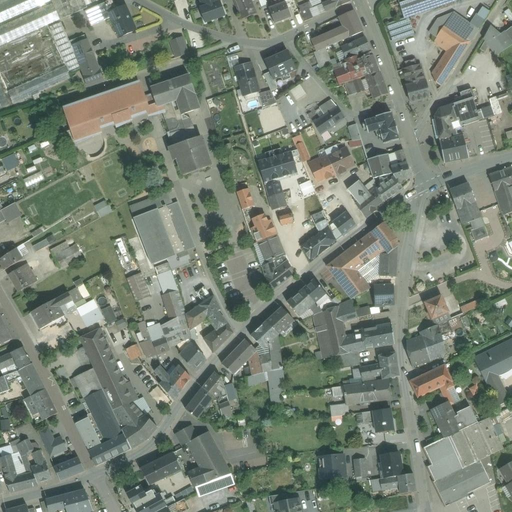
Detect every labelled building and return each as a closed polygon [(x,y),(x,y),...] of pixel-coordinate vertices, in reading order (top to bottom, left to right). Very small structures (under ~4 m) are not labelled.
[(51,0),(9,0),(0,4),(0,22),(51,0)] [(67,0),(51,0),(53,4),(60,20),(73,14),(67,0)] [(87,8),(83,0),(67,0),(73,14),(87,8)] [(202,7),(200,7),(206,23),(225,16),(220,0),(202,7)] [(233,0),(242,20),(257,14),(252,2),(251,0),(233,0)] [(258,0),(261,9),(268,6),(265,0),(258,0)] [(333,0),(322,4),(325,12),(349,2),(348,0),(336,0),(333,1),(333,0)] [(419,0),(398,0),(404,19),(424,12),(419,0)] [(419,0),(424,12),(457,0),(419,0)] [(105,3),(85,12),(91,27),(111,18),(109,13),(110,13),(105,3)] [(276,6),(269,9),(274,24),(291,18),(286,3),(285,3),(276,6)] [(53,4),(0,27),(0,46),(60,20),(53,4)] [(322,4),(309,9),(313,17),(325,12),(322,4)] [(110,13),(109,13),(111,18),(120,38),(136,31),(132,22),(131,22),(128,15),(129,15),(125,6),(110,13)] [(309,9),(299,13),(303,22),(313,18),(313,17),(309,9)] [(362,32),(353,11),(352,12),(340,17),(344,28),(349,38),(362,32)] [(446,24),(437,19),(429,32),(437,38),(448,45),(444,50),(437,61),(439,63),(432,74),(434,82),(441,87),(470,41),(478,30),(463,20),(453,13),(446,24)] [(453,13),(437,19),(446,24),(453,13)] [(76,16),(64,21),(68,31),(80,26),(76,16)] [(404,19),(387,25),(393,41),(410,35),(404,19)] [(61,23),(0,49),(0,68),(57,44),(52,34),(64,29),(61,23)] [(495,32),(490,27),(484,39),(485,40),(488,45),(496,56),(511,44),(511,26),(503,33),(497,29),(495,32)] [(344,28),(314,41),(318,51),(349,38),(344,28)] [(64,29),(52,34),(57,44),(58,47),(65,63),(70,74),(82,69),(79,61),(76,55),(70,58),(67,49),(65,43),(69,41),(64,29)] [(182,38),(170,42),(176,58),(188,54),(182,38)] [(365,38),(352,44),(350,39),(344,42),(350,59),(370,50),(365,38)] [(448,45),(437,38),(433,43),(444,50),(448,45)] [(485,40),(479,49),(484,52),(488,45),(485,40)] [(88,41),(67,49),(70,58),(76,55),(79,61),(94,55),(88,41)] [(58,47),(0,73),(7,89),(65,63),(58,47)] [(326,50),(318,53),(315,55),(321,70),(331,62),(326,50)] [(287,51),(265,61),(274,81),(296,71),(287,51)] [(94,55),(79,61),(82,69),(88,85),(103,79),(94,55)] [(350,59),(342,62),(345,69),(333,73),(335,79),(338,86),(344,83),(352,81),(360,78),(368,75),(362,61),(359,63),(357,56),(350,59)] [(373,56),(362,60),(362,61),(368,75),(369,76),(379,72),(373,56)] [(65,63),(7,89),(14,103),(72,78),(70,74),(65,63)] [(251,63),(236,67),(244,96),(259,92),(251,63)] [(420,65),(403,70),(407,85),(424,80),(420,65)] [(380,73),(366,77),(374,99),(387,94),(380,73)] [(154,96),(153,96),(157,108),(162,106),(169,104),(195,95),(189,76),(151,89),(154,96)] [(360,78),(352,81),(357,94),(365,91),(360,78)] [(335,79),(326,82),(329,89),(338,86),(335,79)] [(407,85),(406,86),(411,104),(430,99),(425,80),(424,80),(407,85)] [(352,81),(344,83),(349,96),(357,94),(352,81)] [(0,83),(0,108),(10,105),(0,83)] [(140,85),(65,110),(70,127),(74,126),(75,129),(67,132),(74,146),(101,134),(99,127),(115,121),(116,127),(131,120),(130,116),(147,110),(149,116),(150,116),(150,115),(152,115),(153,118),(159,116),(158,114),(162,112),(162,113),(164,112),(162,106),(157,108),(153,96),(145,99),(140,85)] [(299,85),(290,92),(297,102),(306,95),(299,85)] [(471,89),(459,93),(462,101),(472,98),(472,99),(474,98),(471,89)] [(271,91),(258,94),(262,109),(276,104),(271,91)] [(498,97),(502,110),(505,109),(503,102),(509,100),(506,94),(498,97)] [(195,95),(169,104),(171,111),(179,108),(182,116),(183,115),(198,109),(198,110),(200,110),(195,95)] [(462,101),(453,104),(461,127),(479,121),(472,99),(472,98),(462,101)] [(331,101),(319,108),(324,116),(337,108),(331,101)] [(169,104),(162,106),(164,112),(176,146),(182,143),(171,111),(169,104)] [(453,104),(439,109),(434,117),(439,140),(451,137),(449,131),(461,127),(453,104)] [(324,116),(316,122),(315,119),(313,121),(315,123),(314,123),(320,135),(345,119),(337,108),(324,116)] [(383,144),(398,139),(391,114),(365,121),(369,133),(379,130),(383,144)] [(361,140),(356,125),(348,127),(353,141),(361,140)] [(461,127),(449,131),(451,137),(451,138),(451,139),(454,139),(453,138),(458,137),(456,129),(461,127)] [(458,137),(453,138),(454,139),(451,139),(451,138),(439,141),(444,163),(469,158),(463,136),(458,137)] [(182,143),(176,146),(169,148),(174,161),(177,160),(183,176),(192,173),(193,175),(199,173),(198,171),(211,166),(201,137),(182,143)] [(302,143),(295,146),(302,162),(309,160),(302,143)] [(346,149),(328,158),(335,174),(339,172),(340,175),(345,172),(344,170),(353,165),(346,149)] [(395,153),(399,165),(406,162),(403,150),(395,153)] [(367,161),(373,178),(393,173),(391,167),(389,157),(388,155),(367,161)] [(328,158),(320,161),(319,159),(309,164),(317,181),(325,177),(326,179),(331,177),(331,176),(335,174),(328,158)] [(399,165),(395,166),(391,167),(393,173),(394,177),(398,182),(411,179),(406,162),(399,165)] [(511,168),(489,176),(495,192),(511,185),(511,168)] [(288,171),(277,174),(279,181),(290,177),(288,171)] [(374,180),(375,189),(394,177),(393,173),(373,178),(374,180)] [(277,174),(263,179),(269,197),(283,193),(279,181),(277,174)] [(375,189),(375,190),(384,205),(404,191),(398,182),(394,177),(375,189)] [(348,190),(358,202),(369,193),(359,181),(348,190)] [(468,184),(467,184),(468,184),(450,191),(449,191),(454,204),(462,225),(469,222),(481,218),(476,204),(468,184)] [(511,185),(495,192),(505,222),(507,225),(511,223),(511,185)] [(358,202),(356,204),(366,219),(384,205),(375,190),(374,189),(369,193),(358,202)] [(311,216),(322,212),(323,212),(315,192),(305,197),(311,209),(308,210),(311,216)] [(237,196),(240,202),(248,200),(246,193),(237,196)] [(269,197),(269,198),(272,211),(287,206),(283,193),(269,197)] [(303,212),(304,217),(311,216),(308,210),(311,209),(305,197),(304,194),(294,198),(293,201),(299,209),(302,209),(303,212)] [(129,207),(134,219),(158,209),(158,210),(163,208),(159,196),(146,201),(129,207)] [(494,197),(476,204),(481,218),(469,222),(475,237),(505,226),(494,197)] [(252,230),(252,229),(264,224),(262,220),(258,221),(256,215),(257,215),(251,198),(248,200),(240,202),(249,231),(252,230)] [(163,208),(158,210),(176,255),(195,247),(178,202),(167,206),(166,205),(164,206),(164,207),(163,208)] [(21,215),(15,203),(2,210),(1,211),(5,219),(7,222),(21,215)] [(107,203),(96,208),(101,217),(111,212),(107,203)] [(326,214),(333,223),(346,213),(339,204),(326,214)] [(158,209),(134,219),(140,235),(152,265),(168,259),(176,256),(176,255),(158,210),(158,209)] [(300,218),(302,246),(328,227),(329,226),(322,212),(311,216),(304,217),(300,218)] [(292,213),(279,216),(281,226),(293,223),(292,213)] [(346,213),(333,223),(338,229),(343,236),(356,226),(346,213)] [(252,230),(258,243),(276,235),(270,221),(264,224),(252,229),(252,230)] [(387,254),(397,247),(397,245),(397,239),(384,222),(371,233),(384,250),(387,254)] [(328,227),(302,246),(310,263),(337,242),(328,227)] [(343,236),(338,229),(333,233),(336,241),(343,236)] [(371,233),(344,253),(357,271),(384,250),(371,233)] [(152,265),(140,235),(128,241),(141,273),(151,296),(164,292),(165,295),(178,291),(168,259),(152,265)] [(258,243),(267,265),(285,256),(276,235),(258,243)] [(46,239),(33,246),(36,252),(49,245),(46,239)] [(66,242),(50,251),(54,256),(70,247),(66,242)] [(15,249),(0,259),(0,261),(5,270),(22,260),(17,252),(25,247),(23,244),(15,249)] [(70,247),(54,256),(61,269),(67,265),(64,260),(79,252),(75,244),(70,247)] [(384,250),(357,271),(366,283),(378,274),(379,276),(380,276),(396,278),(397,247),(387,254),(384,250)] [(357,271),(344,253),(326,267),(351,300),(370,289),(366,283),(357,271)] [(267,265),(262,267),(265,278),(271,293),(294,275),(285,256),(267,265)] [(37,281),(27,264),(8,275),(18,293),(37,281)] [(141,273),(127,279),(136,302),(151,296),(141,273)] [(81,279),(74,283),(76,288),(83,284),(81,279)] [(303,290),(315,304),(326,294),(314,280),(303,290)] [(393,286),(374,287),(376,307),(384,307),(384,306),(394,305),(393,286)] [(196,292),(203,304),(211,298),(204,287),(196,292)] [(75,289),(68,293),(72,301),(80,297),(75,289)] [(303,290),(287,303),(300,317),(309,309),(315,304),(303,290)] [(178,291),(165,295),(163,296),(165,303),(164,303),(180,356),(192,344),(192,342),(189,332),(185,315),(186,315),(178,291)] [(72,301),(68,293),(56,299),(60,308),(72,301)] [(315,304),(309,309),(313,317),(343,305),(336,297),(332,301),(326,294),(315,304)] [(190,331),(199,325),(208,319),(216,331),(226,324),(218,312),(220,310),(214,296),(211,298),(203,304),(186,315),(190,331)] [(431,319),(448,312),(441,296),(424,303),(428,311),(427,314),(429,318),(431,319)] [(82,300),(80,297),(72,301),(60,308),(65,316),(77,309),(74,304),(82,300)] [(481,298),(460,308),(463,314),(484,305),(481,298)] [(56,299),(31,313),(41,330),(65,316),(60,308),(56,299)] [(82,300),(74,304),(77,309),(87,304),(84,299),(82,300)] [(343,305),(313,317),(323,359),(340,356),(352,353),(357,352),(364,350),(362,334),(347,337),(343,322),(357,319),(351,301),(343,305)] [(102,309),(107,324),(117,320),(112,306),(102,309)] [(266,322),(278,335),(294,321),(282,308),(266,322)] [(431,319),(435,326),(438,325),(451,319),(448,312),(431,319)] [(0,344),(12,339),(0,314),(0,344)] [(119,328),(127,326),(125,319),(117,321),(119,328)] [(145,342),(151,340),(148,330),(144,322),(138,324),(145,342)] [(251,337),(260,346),(263,350),(278,335),(266,322),(251,337)] [(226,324),(216,331),(203,339),(213,353),(233,334),(226,324)] [(361,330),(362,334),(364,350),(394,345),(391,324),(361,330)] [(161,325),(148,330),(151,340),(152,342),(165,337),(161,325)] [(190,331),(189,332),(192,342),(197,339),(196,337),(202,335),(199,325),(190,331)] [(421,336),(407,342),(407,351),(412,367),(442,358),(446,353),(438,325),(435,326),(420,333),(421,336)] [(103,390),(122,430),(146,416),(145,416),(133,403),(137,401),(129,383),(125,385),(100,329),(80,338),(94,368),(93,369),(103,389),(103,390)] [(260,346),(255,350),(256,351),(263,373),(268,372),(269,381),(272,411),(282,410),(280,394),(286,394),(278,335),(263,350),(260,346)] [(165,337),(152,342),(157,355),(170,350),(165,337)] [(511,339),(474,358),(485,382),(486,382),(498,376),(511,368),(511,339)] [(145,342),(141,344),(147,359),(157,355),(152,342),(151,340),(145,342)] [(245,340),(233,353),(239,359),(242,356),(247,362),(249,360),(253,376),(263,373),(256,351),(255,350),(245,340)] [(206,360),(192,344),(180,356),(195,373),(206,360)] [(23,347),(10,354),(15,364),(18,371),(32,364),(23,347)] [(132,347),(126,350),(132,361),(138,358),(132,347)] [(352,353),(340,356),(342,369),(360,365),(357,352),(352,353)] [(239,359),(233,353),(222,364),(234,375),(247,362),(242,356),(239,359)] [(396,353),(378,356),(380,364),(381,376),(382,380),(399,376),(396,353)] [(10,354),(0,359),(0,371),(7,368),(15,364),(10,354)] [(15,364),(7,368),(10,374),(18,371),(15,364)] [(32,364),(18,371),(21,377),(32,397),(46,390),(41,381),(32,364)] [(381,376),(380,364),(360,368),(362,380),(375,377),(381,376)] [(180,366),(170,378),(182,391),(191,379),(180,366)] [(439,388),(451,382),(452,382),(444,366),(410,382),(418,398),(439,388)] [(162,381),(159,384),(174,402),(182,391),(170,378),(160,367),(154,371),(162,381)] [(103,389),(93,369),(75,378),(79,386),(85,399),(103,390),(103,389)] [(10,374),(9,375),(11,380),(12,382),(21,377),(18,371),(10,374)] [(215,372),(203,388),(215,398),(219,393),(220,393),(222,398),(223,398),(227,397),(225,389),(224,386),(221,377),(215,372)] [(266,381),(263,373),(253,376),(246,378),(248,387),(266,381)] [(5,376),(0,377),(0,394),(10,390),(7,382),(5,376)] [(498,376),(486,382),(498,407),(510,401),(498,376)] [(79,386),(75,378),(71,380),(75,388),(79,386)] [(366,384),(344,387),(347,405),(401,398),(398,378),(366,384)] [(439,388),(446,403),(448,402),(449,406),(454,404),(460,401),(453,387),(451,382),(439,388)] [(232,384),(224,386),(225,389),(227,397),(229,401),(233,417),(241,414),(232,384)] [(159,385),(149,391),(160,407),(169,401),(159,385)] [(347,405),(344,387),(332,389),(337,417),(349,415),(347,405)] [(203,388),(186,410),(198,419),(210,403),(215,398),(203,388)] [(32,397),(25,400),(37,424),(58,414),(46,390),(32,397)] [(84,399),(93,416),(107,443),(124,435),(122,430),(103,390),(85,399),(84,399)] [(224,402),(219,404),(223,418),(233,418),(233,417),(229,401),(224,402)] [(431,410),(444,438),(461,431),(449,406),(448,402),(446,403),(431,410)] [(219,404),(214,405),(217,419),(223,418),(219,404)] [(390,409),(373,412),(375,422),(377,434),(394,431),(393,430),(392,430),(390,418),(391,418),(390,409)] [(375,422),(373,412),(362,413),(364,424),(375,422)] [(93,416),(84,420),(98,448),(107,443),(93,416)] [(122,430),(124,435),(131,450),(147,440),(157,428),(146,416),(122,430)] [(461,431),(444,438),(423,448),(424,449),(432,465),(427,467),(428,468),(435,482),(434,482),(444,505),(491,483),(480,461),(503,449),(493,427),(498,425),(494,416),(461,431)] [(0,420),(2,432),(11,430),(9,419),(0,420)] [(75,424),(89,452),(98,448),(84,420),(75,424)] [(226,476),(200,425),(187,432),(186,429),(176,435),(182,448),(188,445),(201,469),(188,475),(188,476),(194,487),(226,476)] [(54,441),(54,440),(48,428),(37,432),(43,445),(44,445),(54,441)] [(98,448),(89,452),(96,467),(131,450),(124,435),(107,443),(98,448)] [(44,445),(51,460),(68,454),(61,437),(54,440),(54,441),(44,445)] [(18,476),(27,474),(21,457),(20,458),(14,446),(21,443),(19,439),(9,443),(13,454),(12,455),(18,476)] [(28,460),(34,458),(32,454),(35,453),(29,439),(21,443),(26,455),(28,460)] [(26,455),(21,443),(14,446),(20,458),(21,457),(26,455)] [(31,467),(33,473),(37,484),(52,479),(41,450),(35,453),(32,454),(34,458),(36,465),(31,467)] [(174,453),(140,469),(149,486),(182,470),(174,453)] [(381,456),(385,479),(397,477),(403,476),(399,453),(381,456)] [(51,460),(54,468),(71,461),(68,454),(51,460)] [(12,455),(0,458),(10,491),(10,493),(38,486),(37,484),(33,473),(27,474),(18,476),(12,455)] [(26,455),(21,457),(27,474),(33,473),(31,467),(28,460),(26,455)] [(344,455),(319,457),(321,479),(345,477),(344,455)] [(71,461),(54,468),(60,481),(85,471),(79,458),(71,461)] [(365,459),(354,460),(356,478),(367,477),(365,459)] [(511,482),(511,462),(501,469),(509,484),(511,482)] [(403,476),(397,477),(399,488),(400,494),(416,491),(413,474),(403,476)] [(381,491),(399,488),(397,477),(385,479),(380,479),(381,491)] [(374,492),(381,491),(380,479),(372,480),(374,492)] [(191,484),(154,501),(160,511),(196,493),(191,484)] [(149,493),(146,495),(143,489),(140,488),(127,494),(136,511),(157,511),(160,511),(154,501),(149,493)] [(73,494),(47,501),(49,511),(50,511),(66,508),(66,511),(88,511),(93,511),(86,494),(74,497),(73,494)] [(287,494),(269,497),(270,505),(275,504),(288,501),(287,494)] [(184,499),(167,508),(169,511),(184,511),(190,510),(184,499)] [(288,501),(275,504),(276,511),(301,511),(299,499),(288,501)] [(49,511),(47,501),(40,503),(42,511),(49,511)]
